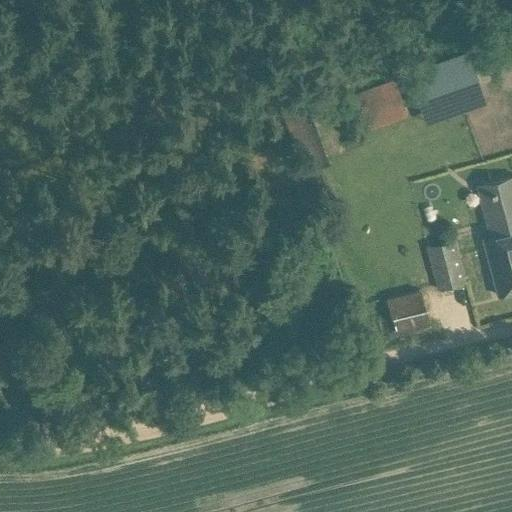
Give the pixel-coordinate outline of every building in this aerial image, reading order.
[(481,87),(468,49),(407,72),(420,109),(481,87)] [(347,97),(359,129),(405,112),(393,80),(347,97)] [(482,238),(492,275),(497,294),(511,290),(511,174),(476,184),(489,236),(482,238)] [(466,282),(454,240),(425,248),(437,290),(466,282)] [(387,299),(394,331),(426,324),(419,292),(387,299)]
